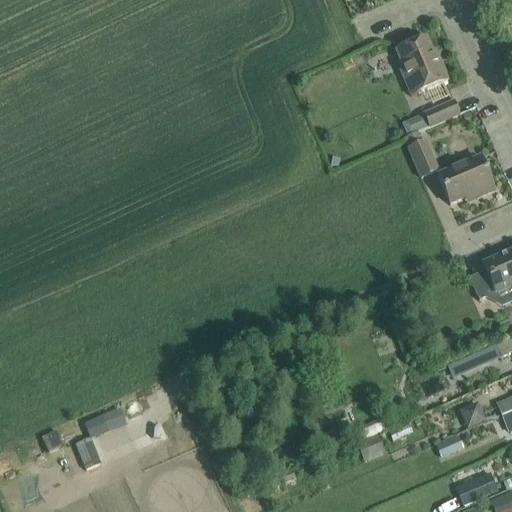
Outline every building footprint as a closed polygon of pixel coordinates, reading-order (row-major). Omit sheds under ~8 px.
[(448,82),(441,65),(435,53),(432,54),(426,40),(396,53),(402,68),(399,69),(411,98),(448,82)] [(459,117),(453,104),(424,117),(430,130),(459,117)] [(438,173),(425,144),(422,145),(418,135),(404,141),(421,180),(438,173)] [(331,159),(329,168),(336,169),(338,160),(331,159)] [(494,193),(480,160),(437,179),(450,207),(465,201),(467,205),(494,193)] [(511,255),(511,253),(482,266),(485,273),(469,280),(478,302),(511,288),(511,290),(511,255)] [(511,342),(496,349),(501,360),(511,355),(511,342)] [(463,363),(449,370),(454,381),(468,375),(463,363)] [(340,402),(305,417),(312,433),(347,418),(340,402)] [(479,403),(460,411),(468,430),(487,422),(479,403)] [(511,403),(500,409),(504,418),(511,414),(511,403)] [(119,414),(96,423),(103,440),(126,430),(119,414)] [(91,425),(72,434),(78,445),(97,437),(91,425)] [(62,456),(74,449),(65,431),(54,436),(62,456)] [(378,436),(357,445),(364,461),(385,452),(378,436)] [(456,439),(434,449),(440,462),(462,451),(456,439)] [(257,449),(237,457),(249,483),(268,474),(257,449)] [(490,475),(455,489),(463,507),(498,493),(490,475)]
